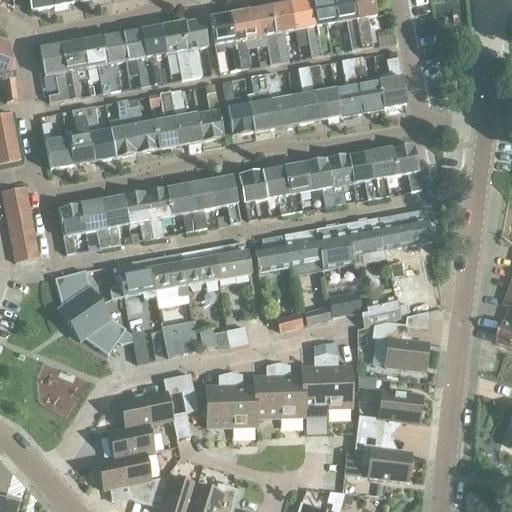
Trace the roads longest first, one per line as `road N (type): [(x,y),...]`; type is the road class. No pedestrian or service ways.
road 1 (residential): [(42,198),(56,271),(429,202)]
road 2 (tertiary): [(445,511),(487,117)]
road 3 (residential): [(42,198),(132,182),(188,162),(416,127)]
road 4 (residential): [(46,483),(121,380),(358,325)]
road 5 (residential): [(189,0),(20,38)]
road 6 (residential): [(36,172),(20,38)]
road 7 (residential): [(396,0),(416,127)]
